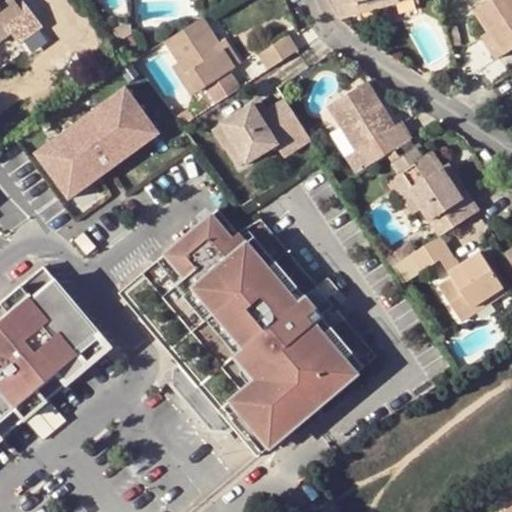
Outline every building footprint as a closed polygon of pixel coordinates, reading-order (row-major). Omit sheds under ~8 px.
[(3,26),(22,12),(12,0),(5,0),(6,0),(0,3),(0,39),(9,33),(3,26)] [(340,13),(342,16),(360,11),(357,3),(365,0),(391,0),(392,2),(397,0),(332,0),(335,4),(340,13)] [(360,11),(392,2),(391,0),(365,0),(357,3),(360,11)] [(489,31),(503,53),(511,47),(511,0),(484,0),(474,7),(489,31)] [(28,19),(22,12),(3,26),(9,33),(28,19)] [(219,41),(202,14),(165,39),(178,59),(197,88),(204,84),(214,100),(240,83),(230,68),(235,65),(219,41)] [(111,30),(119,40),(131,32),(130,18),(111,30)] [(456,20),(446,23),(453,46),(462,43),(456,20)] [(268,66),(297,48),(287,31),(257,50),(268,66)] [(496,58),(503,53),(489,31),(481,36),(496,58)] [(131,32),(119,40),(130,56),(133,59),(144,52),(131,32)] [(225,37),(219,41),(235,65),(241,61),(225,37)] [(197,88),(178,59),(172,63),(191,92),(197,88)] [(410,137),(412,135),(400,118),(393,123),(388,114),(366,78),(328,101),(339,121),(355,147),(345,153),(356,171),(385,152),(394,147),(401,142),(410,137)] [(160,133),(126,87),(35,153),(69,198),(160,133)] [(260,113),(267,110),(258,95),(252,100),(260,113)] [(309,136),(285,98),(267,110),(260,113),(252,100),(224,118),(247,157),(277,139),(285,152),(309,136)] [(388,114),(393,123),(400,118),(395,109),(388,114)] [(355,147),(339,121),(329,126),(345,153),(355,147)] [(414,146),(410,137),(401,142),(406,150),(414,146)] [(439,234),(476,212),(463,193),(457,196),(438,166),(429,151),(421,156),(414,146),(406,150),(401,142),(394,147),(399,155),(390,161),(397,172),(419,207),(436,236),(439,234)] [(394,147),(385,152),(390,161),(399,155),(394,147)] [(457,196),(463,193),(445,162),(438,166),(457,196)] [(409,213),(419,207),(397,172),(387,177),(409,213)] [(376,353),(259,218),(236,232),(215,208),(171,245),(115,291),(177,364),(173,368),(171,384),(210,430),(226,431),(230,427),(256,456),(313,408),(376,353)] [(96,246),(84,233),(76,239),(89,253),(96,246)] [(416,249),(408,253),(417,268),(438,256),(448,250),(439,234),(436,236),(416,249)] [(386,254),(392,264),(408,253),(416,249),(410,240),(386,254)] [(457,263),(448,250),(438,256),(446,270),(457,263)] [(478,250),(457,263),(446,270),(450,277),(438,284),(459,320),(472,312),(468,304),(500,285),(478,250)] [(408,253),(392,264),(404,281),(420,271),(417,268),(408,253)] [(0,436),(108,345),(42,267),(0,302),(0,436)] [(503,292),(500,285),(468,304),(472,312),(503,292)]
